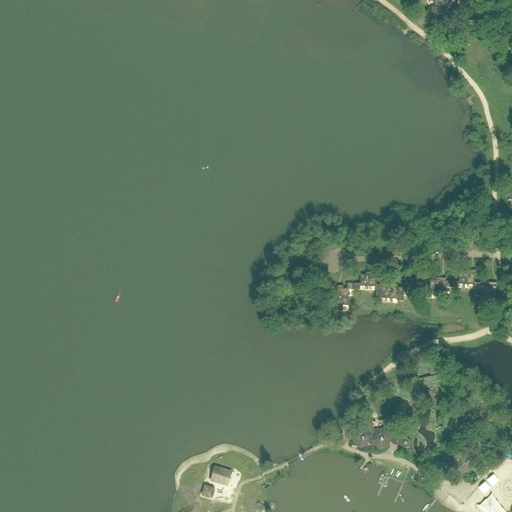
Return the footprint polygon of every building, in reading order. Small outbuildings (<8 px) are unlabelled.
[(434,0),(434,7),(431,7),(430,15),(437,15),(436,25),(446,26),(447,20),(468,22),(468,21),(484,22),(484,19),(494,20),(492,39),(496,39),(496,45),(502,46),(504,46),(508,46),(508,44),(511,44),(511,84),(511,86),(511,85),(511,33),(509,34),(509,33),(504,33),(504,34),(501,34),(502,13),(496,13),(496,9),(498,9),(498,5),(491,5),(490,9),(479,8),(479,10),(473,9),(473,8),(468,7),(468,8),(462,8),(462,9),(451,8),(451,12),(448,11),(448,13),(444,12),(445,2),(449,3),(449,0),(434,0)] [(471,270),(467,270),(467,273),(459,272),(459,277),(456,277),(456,278),(459,279),(459,282),(445,281),(445,278),(439,278),(438,280),(430,280),(430,284),(427,284),(427,286),(430,286),(430,291),(421,291),(421,281),(417,281),(417,278),(409,278),(409,280),(404,280),(404,287),(393,286),(393,283),(386,283),(386,285),(382,285),(382,283),(376,283),(376,282),(379,282),(379,281),(376,281),(376,276),(368,276),(368,273),(363,273),(363,275),(360,275),(359,280),(357,279),(357,281),(359,281),(359,285),(346,284),(346,290),(343,290),(343,287),(342,287),(341,289),(337,289),(336,301),(334,301),(334,307),(336,307),(336,312),(343,312),(343,305),(348,306),(349,290),(359,291),(360,287),(375,288),(375,296),(397,298),(397,300),(404,300),(404,292),(420,293),(420,298),(432,299),(432,292),(445,293),(446,288),(459,289),(459,284),(474,285),(473,297),(495,298),(494,302),(501,302),(502,296),(495,296),(496,286),(491,286),(491,283),(484,283),(484,285),(480,285),(480,283),(474,283),(475,273),(471,273),(471,270)] [(388,446),(390,442),(391,436),(384,428),(374,430),(373,434),(366,426),(356,428),(353,438),(360,446),(370,444),(371,440),(378,448),(388,446)] [(394,446),(399,445),(401,439),(397,435),(391,436),(390,442),(394,446)] [(227,487),(232,471),(215,466),(210,482),(227,487)] [(215,490),(208,487),(205,495),(212,498),(215,490)]
